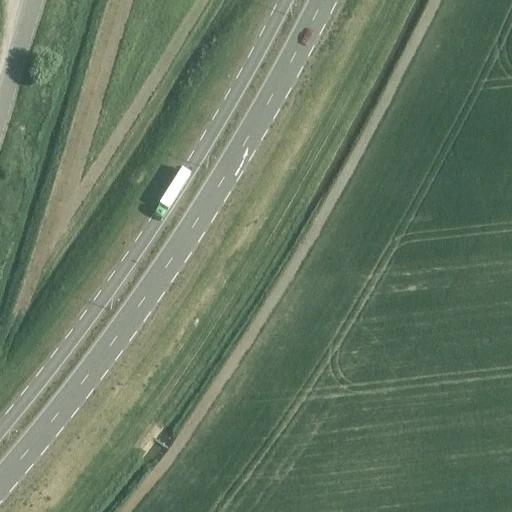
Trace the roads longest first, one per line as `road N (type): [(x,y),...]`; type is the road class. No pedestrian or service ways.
road 1 (primary): [(0,479),(78,387),(197,220),(321,0)]
road 2 (primary): [(290,0),(170,210),(0,421)]
